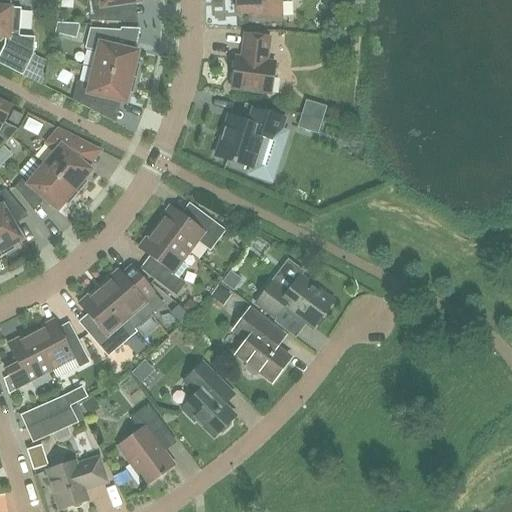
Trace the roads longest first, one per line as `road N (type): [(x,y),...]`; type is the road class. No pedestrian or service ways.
road 1 (residential): [(0,309),(98,246),(155,168),(189,68),(191,0)]
road 2 (residential): [(382,304),(245,455),(165,511)]
